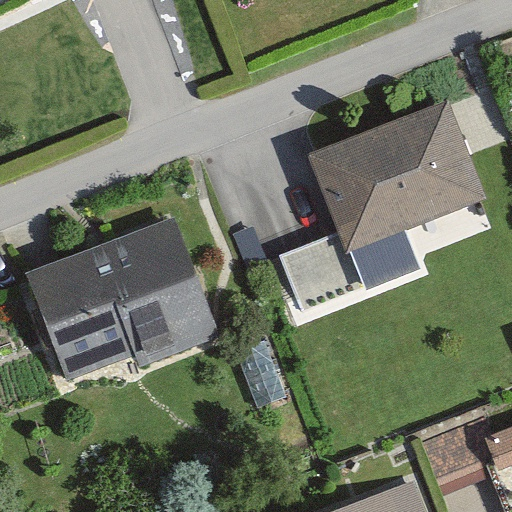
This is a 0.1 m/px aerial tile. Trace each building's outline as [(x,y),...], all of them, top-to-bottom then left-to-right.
[(449,105),(318,154),(354,250),(368,245),(381,279),(418,265),(406,233),(486,203),(449,105)] [(174,221),(26,281),(64,375),(130,348),(139,371),(221,337),(174,221)] [(338,238),(282,260),(303,314),(359,293),(338,238)] [(511,447),(493,455),(511,502),(511,447)] [(428,511),(416,483),(346,511),(428,511)]
